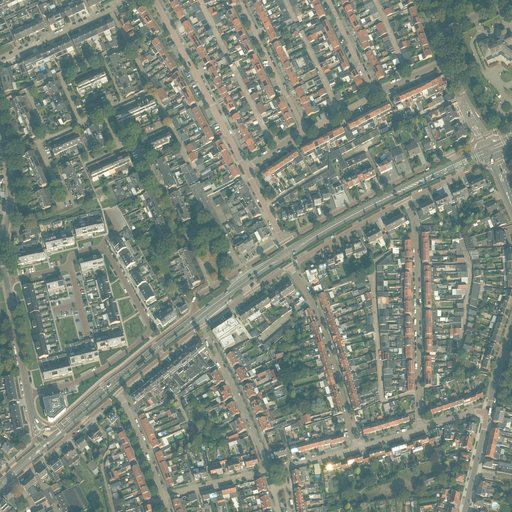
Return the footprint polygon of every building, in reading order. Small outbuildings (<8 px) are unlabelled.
[(2,0),(7,9),(7,10),(9,9),(7,6),(11,4),(9,0),(2,0)] [(404,2),(401,3),(404,10),(407,8),(407,7),(413,4),(410,0),(406,0),(404,1),(404,2)] [(176,2),(171,5),(174,10),(179,7),(176,2)] [(264,6),(262,2),(253,6),(256,11),(265,7),(265,8),(268,7),(267,5),(264,6)] [(373,2),(367,5),(364,6),(367,11),(369,11),(375,8),(373,2)] [(81,3),(75,5),(78,13),(84,10),(81,3)] [(346,7),(347,8),(344,10),(347,15),(352,12),(356,10),(353,3),(350,4),(346,7)] [(202,11),(197,4),(191,7),(195,15),(202,11)] [(75,5),(69,8),(73,16),(78,13),(75,5)] [(138,5),(134,8),(137,12),(139,15),(137,16),(137,18),(138,19),(140,17),(146,13),(143,8),(141,9),(138,5)] [(179,7),(174,10),(174,11),(175,12),(176,14),(176,15),(182,12),(185,11),(183,7),(182,6),(179,7)] [(65,7),(63,8),(62,8),(63,11),(67,18),(73,16),(69,8),(66,9),(65,7)] [(265,7),(256,11),(258,16),(267,12),(265,8),(265,7)] [(311,9),(308,11),(310,13),(312,12),(314,16),(317,15),(322,12),(320,7),(314,9),(312,11),(311,9)] [(389,9),(384,12),(383,12),(386,17),(395,13),(392,7),(389,9)] [(377,13),(375,8),(369,11),(371,16),(377,13)] [(67,18),(63,11),(58,13),(61,21),(67,18)] [(230,19),(236,16),(233,11),(227,13),(226,12),(222,14),(223,16),(224,16),(227,20),(230,19)] [(182,12),(176,15),(179,20),(181,19),(183,18),(185,21),(189,19),(187,16),(185,17),(182,12)] [(202,12),(192,17),(193,20),(196,18),(199,23),(200,23),(206,20),(202,12)] [(269,16),(267,12),(258,16),(261,22),(270,17),(270,18),(273,17),(272,15),(269,16)] [(322,12),(317,15),(314,16),(313,17),(314,19),(317,18),(318,20),(325,17),(322,12)] [(352,12),(347,15),(349,20),(358,16),(358,17),(361,16),(360,14),(357,15),(356,15),(355,16),(353,12),(352,12)] [(61,21),(58,13),(52,16),(56,24),(61,21)] [(146,13),(140,17),(144,22),(149,18),(146,13)] [(377,13),(371,16),(369,17),(371,22),(377,19),(380,18),(377,13)] [(283,17),(284,19),(277,23),(278,25),(279,24),(279,25),(291,20),(291,19),(289,14),(283,17)] [(416,14),(410,16),(407,17),(409,21),(409,23),(418,19),(416,14)] [(56,24),(52,16),(46,18),(50,26),(56,24)] [(217,16),(212,18),(214,23),(215,26),(220,23),(219,20),(217,16)] [(230,19),(231,21),(228,23),(228,25),(229,24),(229,25),(232,24),(238,21),(236,16),(230,19)] [(358,16),(349,20),(350,22),(349,22),(349,23),(350,25),(351,25),(360,21),(358,17),(358,16)] [(270,17),(261,22),(263,27),(272,22),(270,18),(270,17)] [(149,18),(144,22),(141,23),(144,27),(145,28),(147,26),(152,23),(149,18)] [(360,21),(351,25),(352,27),(352,28),(352,30),(353,30),(354,30),(363,26),(363,27),(366,26),(365,24),(366,23),(364,19),(360,21)] [(409,21),(406,22),(407,25),(410,24),(411,28),(414,27),(420,25),(418,19),(409,23),(409,21)] [(115,28),(112,20),(106,23),(109,30),(115,28)] [(119,22),(123,29),(129,25),(127,22),(124,24),(122,20),(119,22)] [(279,24),(278,25),(276,25),(278,27),(280,26),(281,28),(292,23),(291,20),(279,25),(279,24)] [(33,22),(33,21),(28,24),(29,26),(33,34),(39,31),(35,24),(34,21),(33,22)] [(41,21),(35,24),(39,31),(44,29),(41,21)] [(232,24),(229,25),(230,27),(231,26),(232,30),(235,29),(241,26),(238,21),(232,24)] [(272,22),(263,27),(266,32),(272,29),(275,27),(275,29),(278,27),(276,25),(274,26),(272,22)] [(327,22),(323,24),(319,26),(321,30),(321,31),(330,27),(327,22)] [(106,23),(100,26),(103,33),(109,30),(106,23)] [(142,29),(143,31),(145,30),(147,33),(150,31),(156,27),(152,23),(147,26),(145,28),(144,27),(142,29)] [(185,31),(191,28),(188,23),(182,26),(185,31)] [(380,25),(376,27),(378,31),(385,28),(382,23),(380,25)] [(129,25),(123,29),(126,34),(132,30),(129,25)] [(414,27),(411,28),(413,33),(413,34),(416,33),(416,32),(422,30),(420,25),(414,27)] [(33,34),(29,26),(24,29),(27,37),(33,34)] [(100,26),(95,28),(98,36),(103,33),(100,26)] [(191,28),(185,31),(188,36),(196,31),(197,32),(199,31),(198,29),(196,30),(194,26),(191,28)] [(363,26),(354,30),(356,36),(362,33),(365,31),(363,27),(363,26)] [(396,27),(391,29),(394,34),(397,33),(400,32),(402,31),(401,30),(400,26),(399,26),(396,27)] [(150,31),(147,33),(147,34),(149,37),(152,36),(153,37),(159,32),(156,27),(150,31)] [(321,30),(318,31),(319,34),(321,33),(323,37),(332,32),(330,27),(321,31),(321,30)] [(98,36),(95,28),(89,31),(92,38),(98,36)] [(387,34),(385,28),(378,31),(380,37),(387,34)] [(27,37),(24,29),(18,31),(22,39),(27,37)] [(22,39),(18,31),(12,34),(16,42),(22,39)] [(89,31),(83,34),(86,41),(92,38),(89,31)] [(199,36),(197,32),(196,31),(188,36),(191,41),(196,38),(199,36)] [(362,33),(356,36),(359,41),(365,38),(367,37),(368,36),(365,31),(362,33)] [(488,41),(479,45),(484,58),(485,58),(487,62),(492,60),(490,56),(501,51),(505,54),(503,58),(510,63),(511,60),(511,48),(508,46),(511,43),(511,36),(511,35),(508,36),(505,34),(505,32),(503,31),(500,31),(497,31),(496,39),(489,42),(488,41)] [(237,34),(234,35),(235,37),(237,41),(240,40),(246,37),(243,32),(237,34)] [(278,32),(274,34),(268,37),(271,42),(277,39),(280,37),(278,32)] [(332,32),(323,37),(325,41),(325,40),(326,42),(335,38),(332,32)] [(83,34),(77,36),(80,44),(86,41),(83,34)] [(383,43),(389,40),(390,40),(387,34),(381,37),(383,43)] [(312,36),(312,35),(307,38),(309,44),(315,41),(312,36)] [(80,44),(77,36),(71,39),(74,46),(77,45),(79,48),(82,47),(81,46),(80,44)] [(201,40),(199,36),(196,38),(191,41),(193,46),(199,43),(202,41),(202,42),(205,41),(204,39),(201,40)] [(418,38),(415,39),(416,43),(417,44),(426,41),(425,39),(426,38),(425,36),(424,36),(418,38)] [(246,37),(240,40),(237,41),(239,45),(240,46),(248,42),(246,37)] [(365,38),(359,41),(360,43),(359,43),(359,44),(360,46),(361,46),(367,43),(370,42),(368,38),(367,37),(365,38)] [(335,38),(326,42),(327,43),(328,47),(337,43),(335,38)] [(66,50),(72,47),(69,40),(63,43),(66,50)] [(150,41),(154,46),(150,48),(152,51),(160,45),(157,40),(154,42),(153,40),(150,41)] [(199,43),(193,46),(196,51),(202,48),(207,45),(205,41),(202,42),(202,41),(199,43)] [(279,43),(273,46),(275,51),(281,48),(284,47),(285,47),(283,43),(282,41),(279,43)] [(370,42),(367,43),(361,46),(364,51),(373,47),(371,41),(370,42)] [(387,51),(393,48),(389,41),(384,44),(387,51)] [(416,43),(414,44),(415,46),(417,45),(418,50),(422,49),(428,46),(426,41),(417,44),(416,43)] [(240,46),(239,45),(237,46),(238,48),(240,47),(242,51),(251,47),(248,42),(240,46)] [(63,43),(57,46),(62,56),(68,53),(66,50),(63,43)] [(339,48),(337,43),(328,47),(330,51),(331,52),(334,51),(339,48)] [(164,49),(160,45),(152,51),(155,55),(158,53),(164,49)] [(57,46),(51,48),(55,55),(56,59),(62,56),(57,46)] [(251,47),(242,51),(244,56),(253,52),(251,47)] [(51,48),(46,51),(49,58),(55,55),(51,48)] [(202,48),(196,51),(199,56),(205,53),(202,48)] [(284,53),(281,48),(275,51),(278,56),(284,53)] [(142,52),(142,51),(140,49),(135,52),(139,60),(142,58),(143,57),(141,54),(142,52)] [(164,49),(158,53),(160,55),(157,57),(159,60),(161,58),(167,54),(164,49)] [(49,58),(46,51),(40,54),(43,61),(49,58)] [(207,51),(205,53),(199,56),(202,61),(208,58),(206,55),(209,54),(208,52),(207,51)] [(374,57),(371,52),(365,55),(368,60),(374,57)] [(423,54),(424,54),(421,55),(423,60),(432,57),(430,52),(423,54)] [(286,59),(284,53),(278,56),(280,62),(286,59)] [(336,56),(334,57),(335,60),(336,62),(338,61),(344,58),(342,53),(336,56)] [(43,61),(40,54),(34,56),(37,63),(43,61)] [(159,60),(158,60),(160,64),(161,63),(162,64),(170,59),(167,54),(161,58),(159,60)] [(111,64),(120,60),(117,55),(109,58),(111,62),(110,62),(111,64)] [(34,56),(28,59),(32,66),(31,66),(33,69),(35,68),(33,65),(37,63),(34,56)] [(143,57),(142,58),(139,60),(141,64),(148,60),(145,56),(143,57)] [(208,64),(209,67),(216,64),(217,63),(215,60),(214,60),(212,59),(211,56),(208,58),(202,61),(205,66),(208,64)] [(252,64),(257,61),(255,56),(249,59),(252,64)] [(374,57),(368,60),(370,65),(376,63),(376,62),(379,61),(380,62),(382,61),(381,58),(378,60),(376,56),(374,57)] [(229,67),(233,65),(229,57),(225,59),(229,67)] [(244,58),(239,60),(234,63),(235,65),(236,66),(245,61),(247,60),(246,57),(244,58)] [(28,59),(22,62),(27,72),(28,72),(29,71),(33,69),(33,70),(31,66),(32,66),(28,59)] [(78,59),(73,61),(72,62),(71,61),(70,62),(72,67),(80,64),(78,59)] [(161,63),(159,65),(160,67),(163,65),(165,69),(168,67),(173,64),(170,59),(162,64),(161,63)] [(120,60),(111,64),(112,67),(113,66),(114,69),(122,66),(120,60)] [(252,64),(253,67),(250,68),(251,70),(251,69),(251,70),(254,69),(260,66),(257,61),(252,64)] [(376,63),(370,65),(373,71),(379,68),(379,67),(381,66),(380,62),(379,61),(376,62),(376,63)] [(291,62),(289,64),(283,67),(285,72),(294,67),(292,63),(292,64),(291,62)] [(208,72),(210,77),(216,74),(219,72),(220,71),(217,66),(218,65),(217,63),(216,64),(209,67),(211,70),(208,72)] [(347,63),(341,66),(339,67),(343,76),(348,73),(349,73),(347,70),(349,69),(347,63)] [(168,67),(170,70),(168,71),(169,73),(167,74),(168,76),(170,76),(171,75),(169,73),(176,69),(173,64),(168,67)] [(122,66),(114,69),(116,73),(115,73),(116,75),(124,71),(123,68),(125,67),(124,65),(122,66)] [(260,66),(254,69),(257,74),(262,71),(260,66)] [(383,70),(381,66),(379,67),(379,68),(373,71),(375,76),(384,72),(385,73),(387,72),(386,69),(383,70)] [(296,71),(294,67),(285,72),(288,77),(294,74),(296,73),(296,71)] [(0,73),(1,79),(11,77),(10,74),(8,75),(7,70),(0,71),(0,73)] [(106,79),(103,71),(97,74),(101,81),(106,79)] [(124,71),(116,75),(117,78),(118,77),(119,80),(127,77),(124,71)] [(262,71),(257,74),(254,76),(256,80),(257,81),(259,80),(259,79),(265,77),(262,71)] [(216,74),(210,77),(213,82),(219,79),(221,77),(221,76),(219,72),(216,74)] [(343,76),(341,77),(342,80),(348,77),(350,81),(353,80),(359,77),(356,72),(350,75),(351,75),(350,76),(348,73),(343,76)] [(387,77),(385,73),(384,72),(375,76),(378,81),(387,77)] [(170,76),(168,76),(166,78),(167,80),(169,79),(172,83),(173,83),(182,78),(179,73),(174,76),(173,74),(171,75),(170,76)] [(294,74),(288,77),(290,82),(296,79),(299,77),(297,74),(296,73),(294,74)] [(42,74),(36,76),(39,82),(43,81),(45,80),(42,74)] [(92,76),(95,84),(96,86),(102,84),(101,81),(97,74),(92,76)] [(12,76),(11,77),(1,79),(3,86),(12,84),(14,83),(12,76)] [(92,76),(86,78),(90,86),(95,84),(92,76)] [(127,77),(119,80),(121,84),(120,84),(121,86),(129,82),(127,77)] [(159,83),(155,77),(150,81),(153,86),(159,83)] [(219,79),(213,82),(214,84),(213,85),(214,86),(215,87),(215,86),(216,87),(222,84),(221,84),(224,82),(222,78),(221,77),(219,79)] [(259,80),(257,81),(257,82),(259,86),(262,85),(267,82),(265,77),(259,79),(259,80)] [(361,82),(359,77),(353,80),(356,85),(361,82)] [(86,78),(81,81),(85,91),(91,89),(90,86),(86,78)] [(173,83),(175,86),(173,87),(174,89),(176,88),(179,86),(184,83),(182,78),(173,83)] [(437,86),(438,89),(440,88),(443,87),(444,88),(447,86),(444,80),(441,81),(440,78),(434,80),(437,86)] [(296,79),(290,82),(293,87),(299,84),(296,79)] [(434,80),(429,82),(432,89),(433,91),(435,95),(438,93),(438,92),(437,90),(438,89),(437,86),(434,80)] [(81,81),(75,83),(77,88),(75,89),(77,92),(79,91),(80,94),(85,91),(81,81)] [(129,82),(121,86),(122,89),(123,88),(124,91),(132,88),(129,82)] [(159,82),(159,83),(153,86),(156,92),(162,88),(163,88),(159,82)] [(270,87),(267,82),(262,85),(259,86),(261,90),(262,91),(264,90),(270,87)] [(352,85),(350,87),(351,89),(352,89),(354,93),(357,91),(364,88),(361,82),(356,85),(353,87),(352,85)] [(433,91),(432,89),(429,82),(424,85),(428,94),(429,97),(435,95),(433,91)] [(56,89),(54,83),(43,88),(46,93),(48,92),(56,89)] [(179,86),(176,88),(179,93),(181,92),(181,91),(187,88),(184,83),(179,86)] [(12,84),(3,86),(4,93),(14,91),(12,84)] [(224,89),(227,87),(226,86),(225,84),(223,86),(222,84),(216,87),(218,92),(224,89)] [(300,88),(295,91),(297,96),(303,93),(307,91),(305,87),(304,85),(300,87),(300,88)] [(428,94),(424,85),(419,87),(423,96),(428,94)] [(228,89),(227,89),(227,87),(224,89),(218,92),(221,97),(227,94),(229,93),(228,90),(228,89)] [(270,87),(264,90),(266,93),(263,94),(264,96),(272,92),(270,87)] [(423,96),(419,87),(413,89),(417,98),(419,98),(423,96)] [(134,93),(132,88),(124,91),(125,95),(126,97),(134,93)] [(159,97),(165,94),(162,88),(156,92),(159,97)] [(181,92),(179,93),(181,97),(181,98),(184,97),(184,96),(190,93),(187,88),(181,91),(181,92)] [(59,94),(56,89),(48,92),(51,98),(59,94)] [(320,98),(327,94),(325,89),(317,93),(320,98)] [(413,89),(408,92),(411,98),(414,97),(415,99),(416,99),(417,98),(413,89)] [(272,92),(264,96),(267,103),(272,100),(272,99),(275,97),(272,92)] [(185,99),(183,100),(184,103),(187,102),(192,99),(190,93),(184,96),(184,97),(185,99)] [(257,93),(251,96),(253,101),(259,99),(257,93)] [(59,94),(51,98),(49,99),(51,104),(53,103),(61,100),(59,94)] [(165,94),(159,97),(161,102),(168,99),(165,94)] [(227,94),(221,97),(224,102),(230,99),(229,99),(227,94)] [(392,103),(395,109),(396,112),(398,111),(397,107),(399,106),(401,106),(402,106),(400,102),(398,96),(396,97),(395,96),(393,97),(392,98),(393,99),(392,99),(394,102),(392,103)] [(306,99),(300,101),(302,107),(312,102),(314,101),(312,97),(311,97),(309,98),(308,97),(306,98),(306,99)] [(21,98),(13,101),(11,102),(13,108),(24,103),(21,98)] [(230,99),(224,102),(226,107),(235,103),(233,99),(232,98),(229,99),(230,99)] [(153,99),(147,101),(150,109),(151,109),(152,112),(157,110),(153,99)] [(168,99),(161,102),(164,107),(171,104),(168,99)] [(182,104),(184,107),(185,109),(178,112),(180,115),(180,114),(189,110),(192,108),(191,106),(195,104),(192,99),(187,102),(184,103),(182,104)] [(274,109),(275,108),(284,104),(281,99),(276,102),(275,100),(271,102),(274,109)] [(64,105),(61,100),(53,103),(56,109),(64,105)] [(324,102),(322,103),(325,109),(332,105),(329,100),(324,102)] [(147,101),(141,104),(145,111),(150,109),(147,101)] [(312,102),(302,107),(305,112),(314,107),(312,102)] [(26,109),(24,103),(13,108),(16,113),(26,109)] [(235,103),(226,107),(229,112),(232,111),(233,113),(237,111),(236,109),(235,109),(234,107),(236,105),(235,103)] [(388,103),(383,106),(387,114),(391,112),(394,118),(397,116),(395,112),(393,110),(392,111),(388,103)] [(145,111),(141,104),(136,106),(141,117),(141,118),(146,115),(145,112),(145,111)] [(286,109),(284,104),(275,108),(277,113),(278,114),(281,112),(286,109)] [(66,111),(64,105),(56,109),(58,114),(66,111)] [(141,117),(136,106),(131,108),(135,119),(141,117)] [(262,106),(257,109),(261,116),(266,113),(262,106)] [(383,106),(378,109),(382,117),(381,118),(382,120),(384,119),(383,116),(387,114),(383,106)] [(316,110),(314,107),(305,112),(307,117),(319,111),(318,109),(316,110)] [(447,117),(455,113),(453,107),(445,111),(443,108),(438,110),(440,115),(446,113),(447,117)] [(135,119),(131,108),(125,111),(129,119),(130,122),(135,119)] [(194,117),(200,114),(198,108),(192,111),(194,117)] [(26,109),(16,113),(18,119),(28,114),(26,109)] [(289,114),(286,109),(281,112),(283,117),(289,114)] [(382,117),(378,109),(373,111),(376,117),(377,120),(381,118),(382,117)] [(69,116),(66,111),(58,114),(61,120),(69,116)] [(129,119),(125,111),(119,113),(123,121),(129,119)] [(237,115),(232,118),(235,123),(240,120),(243,118),(240,111),(236,113),(237,115)] [(376,117),(373,111),(367,114),(370,120),(376,117)] [(119,113),(114,116),(117,124),(123,121),(119,113)] [(455,113),(447,117),(449,120),(443,123),(446,128),(451,125),(450,123),(458,119),(455,113)] [(31,120),(28,114),(21,118),(23,123),(31,120)] [(200,114),(194,117),(195,117),(192,118),(194,122),(195,123),(203,119),(200,114)] [(289,114),(283,117),(279,119),(281,123),(282,122),(283,124),(291,120),(289,114)] [(370,120),(367,114),(362,117),(367,125),(371,123),(372,122),(370,120)] [(69,116),(61,120),(58,121),(60,126),(71,122),(69,116)] [(175,117),(170,120),(172,123),(174,126),(174,127),(178,125),(179,125),(175,117)] [(362,117),(357,119),(362,128),(361,128),(362,131),(364,129),(363,127),(367,125),(362,117)] [(195,123),(194,122),(192,123),(193,125),(195,124),(197,128),(206,124),(203,119),(195,123)] [(357,119),(352,122),(355,128),(358,126),(359,129),(361,128),(362,128),(357,119)] [(33,125),(31,120),(23,123),(26,129),(33,125)] [(240,120),(235,123),(237,128),(243,125),(240,120)] [(291,120),(283,124),(284,125),(283,126),(284,128),(283,129),(284,131),(289,128),(288,128),(294,125),(291,120)] [(357,131),(355,128),(352,122),(347,125),(350,131),(347,132),(352,141),(355,140),(351,133),(357,131)] [(197,128),(199,132),(200,133),(208,129),(206,124),(197,128)] [(243,125),(237,128),(240,133),(249,129),(247,125),(246,124),(243,125)] [(33,125),(26,129),(28,134),(36,131),(33,125)] [(91,134),(100,131),(99,128),(98,129),(97,125),(89,129),(91,134)] [(451,125),(446,128),(444,129),(446,134),(453,131),(455,134),(463,131),(461,125),(453,128),(451,125)] [(421,141),(425,151),(433,148),(430,142),(433,141),(429,131),(427,127),(424,129),(428,138),(421,141)] [(352,141),(347,132),(344,134),(341,128),(336,130),(341,139),(345,137),(348,143),(352,141)] [(200,133),(199,132),(197,133),(198,136),(200,134),(202,138),(211,134),(208,129),(200,133)] [(249,129),(240,133),(243,138),(251,134),(251,133),(249,129)] [(341,139),(336,130),(331,133),(336,142),(335,142),(336,145),(338,143),(337,141),(341,139)] [(38,136),(36,131),(28,134),(30,140),(38,136)] [(100,131),(91,134),(94,140),(102,136),(100,133),(101,133),(100,131)] [(463,131),(455,134),(457,138),(451,140),(452,143),(458,141),(466,137),(463,131)] [(169,133),(164,136),(167,144),(173,141),(169,133)] [(326,136),(329,142),(331,144),(335,142),(336,142),(331,133),(326,136)] [(182,143),(183,142),(189,139),(186,134),(179,137),(182,143)] [(211,134),(202,138),(201,139),(204,144),(200,146),(201,148),(212,142),(211,142),(211,141),(214,139),(211,134)] [(251,134),(243,138),(245,143),(251,140),(254,139),(252,135),(251,134)] [(78,136),(72,138),(76,146),(81,144),(78,136)] [(102,136),(94,140),(96,146),(105,142),(104,139),(103,140),(102,136)] [(167,144),(164,136),(158,138),(162,146),(167,144)] [(326,136),(321,138),(324,144),(329,142),(326,136)] [(72,138),(67,141),(70,149),(72,151),(73,154),(75,153),(74,151),(77,150),(76,146),(72,138)] [(153,141),(156,148),(157,151),(163,148),(162,146),(158,138),(153,141)] [(321,138),(316,141),(319,147),(321,150),(324,148),(326,147),(325,147),(324,144),(321,138)] [(183,142),(185,148),(191,144),(189,139),(183,142)] [(254,139),(251,140),(245,143),(248,149),(257,144),(256,143),(254,139)] [(70,149),(67,141),(61,143),(65,151),(66,154),(72,151),(70,149)] [(156,148),(153,141),(147,143),(151,151),(156,148)] [(215,151),(224,146),(221,141),(215,144),(214,142),(203,148),(204,151),(213,146),(215,151)] [(319,147),(316,141),(314,142),(313,142),(311,143),(311,144),(315,152),(314,153),(315,155),(318,154),(319,156),(323,154),(321,150),(319,147)] [(105,142),(96,146),(99,151),(107,148),(105,144),(106,144),(105,142)] [(412,146),(406,148),(410,158),(420,154),(415,142),(411,144),(412,146)] [(61,143),(56,146),(59,154),(65,151),(61,143)] [(195,151),(191,144),(185,148),(189,154),(195,151)] [(257,144),(248,149),(251,154),(259,149),(257,145),(257,144)] [(311,144),(306,146),(310,155),(313,153),(314,153),(315,152),(311,144)] [(59,154),(56,146),(50,148),(54,156),(59,154)] [(224,146),(215,151),(210,153),(214,160),(216,158),(215,156),(217,155),(218,156),(220,155),(226,151),(224,146)] [(306,146),(300,149),(302,152),(300,153),(302,157),(304,156),(304,155),(306,154),(308,156),(310,155),(306,146)] [(391,153),(389,154),(389,155),(390,157),(392,156),(393,160),(394,159),(396,164),(405,160),(400,149),(392,153),(391,153)] [(329,155),(329,166),(329,169),(329,171),(330,176),(331,176),(336,174),(332,166),(332,161),(337,158),(341,156),(341,155),(338,150),(329,155)] [(229,156),(226,151),(220,155),(223,160),(229,156)] [(295,151),(290,155),(293,160),(297,165),(303,161),(297,151),(295,152),(295,151)] [(27,161),(35,157),(33,152),(27,154),(27,152),(20,154),(21,157),(22,156),(23,157),(25,156),(27,161)] [(192,163),(194,162),(197,160),(194,153),(188,156),(192,163)] [(131,163),(127,155),(122,158),(125,165),(131,163)] [(293,160),(290,155),(285,158),(289,163),(293,160)] [(222,165),(220,166),(223,165),(223,166),(226,165),(232,162),(229,156),(223,160),(220,161),(222,165)] [(38,163),(35,157),(27,161),(30,166),(38,163)] [(122,158),(116,160),(120,168),(121,171),(122,172),(127,170),(125,165),(122,158)] [(284,166),(286,169),(290,166),(289,166),(291,165),(289,163),(285,158),(280,161),(284,166)] [(159,168),(167,164),(164,159),(155,163),(156,165),(157,165),(159,168)] [(199,159),(197,160),(194,162),(197,167),(202,164),(199,159)] [(120,168),(116,160),(111,162),(114,170),(120,168)] [(280,161),(276,164),(279,170),(281,172),(282,171),(286,169),(284,166),(280,161)] [(377,166),(381,174),(386,172),(383,164),(381,161),(376,163),(377,166)] [(388,161),(383,164),(386,172),(392,169),(388,161)] [(114,170),(111,162),(105,165),(109,173),(114,170)] [(234,167),(232,162),(226,165),(223,166),(223,165),(220,166),(221,168),(224,167),(226,171),(234,167)] [(38,163),(30,166),(32,172),(40,168),(38,163)] [(64,173),(73,169),(70,164),(62,167),(64,170),(63,171),(64,173)] [(169,170),(167,164),(159,168),(160,171),(159,171),(160,174),(169,170)] [(202,164),(197,167),(199,172),(205,170),(202,164)] [(279,170),(276,164),(271,167),(275,173),(276,175),(280,173),(281,172),(279,170)] [(109,173),(105,165),(100,167),(103,175),(109,173)] [(187,167),(181,170),(212,229),(218,241),(227,236),(220,221),(207,197),(204,193),(203,189),(200,185),(190,165),(187,167)] [(370,165),(365,167),(365,169),(367,171),(370,179),(376,177),(372,169),(370,165)] [(318,171),(317,168),(316,166),(310,169),(313,174),(318,171)] [(100,167),(94,170),(98,178),(103,175),(100,167)] [(234,167),(226,171),(228,175),(229,176),(231,175),(237,172),(234,167)] [(272,178),(271,179),(272,181),(274,180),(273,178),(275,177),(276,179),(278,178),(276,175),(275,173),(271,167),(266,171),(270,176),(272,178)] [(42,174),(40,168),(32,172),(35,177),(42,174)] [(73,169),(64,173),(65,175),(66,175),(67,178),(75,175),(73,169)] [(365,169),(360,172),(357,173),(361,181),(363,179),(365,182),(370,179),(367,171),(365,169)] [(98,178),(94,170),(89,172),(92,180),(98,178)] [(169,170),(160,174),(161,176),(162,176),(164,179),(171,175),(169,170)] [(270,176),(266,171),(261,174),(267,182),(271,179),(272,178),(270,176)] [(330,176),(329,171),(321,176),(322,178),(324,185),(328,184),(327,178),(330,176)] [(240,177),(237,172),(231,175),(234,180),(240,177)] [(357,173),(355,174),(349,177),(350,179),(354,187),(357,185),(358,187),(360,186),(358,182),(361,181),(357,173)] [(42,174),(35,177),(37,183),(45,179),(42,174)] [(132,183),(139,180),(138,177),(139,176),(138,174),(129,178),(132,183)] [(171,175),(164,179),(165,182),(164,182),(165,185),(177,179),(174,174),(171,175)] [(208,174),(202,177),(201,178),(203,183),(210,179),(208,174)] [(77,180),(75,175),(67,178),(69,181),(68,182),(69,184),(77,180)] [(330,177),(327,178),(329,184),(330,190),(332,195),(332,196),(335,195),(336,196),(336,195),(336,196),(340,194),(340,193),(342,192),(343,192),(338,182),(333,185),(331,180),(331,179),(331,180),(330,177)] [(354,187),(350,179),(347,181),(346,178),(342,180),(346,187),(347,187),(348,189),(354,187)] [(47,185),(45,179),(37,183),(40,188),(47,185)] [(177,180),(177,179),(165,185),(166,187),(167,187),(169,190),(171,189),(172,191),(180,187),(179,184),(178,184),(176,180),(177,180)] [(306,185),(307,189),(308,189),(308,190),(310,188),(312,188),(313,187),(314,187),(314,186),(316,185),(315,179),(306,185)] [(476,182),(479,189),(483,188),(484,190),(489,187),(487,182),(484,183),(482,179),(476,182)] [(80,186),(77,180),(69,184),(70,186),(71,186),(72,189),(80,186)] [(139,180),(132,183),(134,189),(143,185),(142,183),(141,183),(139,180)] [(208,181),(200,185),(203,189),(209,186),(211,185),(208,181)] [(245,188),(242,182),(232,187),(233,190),(237,188),(239,191),(245,188)] [(479,189),(476,182),(469,185),(471,189),(468,190),(471,196),(476,193),(475,191),(479,189)] [(80,186),(72,189),(74,192),(73,193),(74,195),(82,191),(85,190),(82,185),(80,186)] [(134,189),(131,190),(134,197),(137,195),(137,194),(144,191),(143,188),(144,187),(143,185),(134,189)] [(457,190),(461,197),(464,196),(465,198),(468,197),(464,187),(457,190)] [(245,188),(239,191),(240,194),(237,196),(239,198),(240,198),(248,193),(245,188)] [(318,190),(318,191),(319,193),(321,193),(322,198),(323,201),(330,199),(326,188),(322,190),(322,189),(318,190)] [(461,197),(457,190),(451,193),(455,203),(458,201),(457,199),(461,197)] [(38,200),(45,196),(43,191),(35,194),(38,200)] [(82,191),(74,195),(75,197),(76,197),(77,200),(85,197),(82,191)] [(150,192),(143,196),(140,197),(142,202),(154,197),(153,195),(152,195),(150,192)] [(173,201),(180,198),(178,192),(169,196),(170,199),(171,198),(173,201)] [(251,199),(248,193),(240,198),(241,200),(243,199),(244,202),(251,199)] [(314,193),(309,195),(310,198),(312,198),(313,203),(314,206),(321,204),(319,199),(322,198),(321,193),(319,193),(315,195),(314,193)] [(446,195),(440,198),(444,206),(445,209),(451,207),(450,203),(446,195)] [(45,196),(38,200),(40,205),(48,202),(45,196)] [(155,200),(154,197),(142,202),(145,208),(155,203),(154,200),(155,200)] [(183,203),(180,198),(173,201),(174,205),(173,205),(174,207),(183,203)] [(307,202),(303,203),(305,208),(306,212),(312,210),(311,204),(313,203),(312,198),(310,198),(306,200),(307,202)] [(440,198),(434,201),(438,209),(444,206),(440,198)] [(483,203),(481,198),(474,202),(477,208),(481,206),(480,204),(483,203)] [(244,202),(241,204),(244,209),(254,204),(251,199),(244,202)] [(48,202),(40,205),(37,207),(40,212),(50,208),(48,202)] [(431,202),(425,205),(429,213),(435,210),(431,202)] [(499,208),(496,202),(485,207),(488,213),(499,208)] [(155,203),(145,208),(147,213),(150,212),(159,208),(158,206),(157,206),(155,203)] [(185,209),(183,203),(174,207),(175,210),(176,209),(177,212),(185,209)] [(305,208),(303,203),(297,205),(298,208),(295,209),(296,213),(297,217),(304,215),(302,209),(305,208)] [(257,210),(254,204),(244,209),(246,212),(249,210),(250,213),(257,210)] [(421,211),(418,213),(420,218),(423,217),(424,219),(431,217),(430,215),(429,213),(425,205),(419,207),(421,211)] [(234,208),(233,208),(230,210),(232,215),(238,213),(235,207),(234,208)] [(159,208),(150,212),(152,218),(160,214),(159,211),(160,211),(159,208)] [(188,214),(185,209),(177,212),(179,216),(178,216),(179,218),(188,214)] [(289,210),(289,213),(285,214),(285,212),(280,213),(282,220),(287,219),(288,222),(295,220),(293,214),(296,213),(295,209),(289,210)] [(250,213),(252,216),(249,218),(250,221),(260,215),(257,210),(250,213)] [(162,217),(160,214),(152,218),(155,223),(164,219),(163,217),(162,217)] [(188,214),(179,218),(180,220),(181,220),(182,223),(190,220),(188,214)] [(492,218),(489,219),(493,228),(496,226),(496,228),(506,224),(503,219),(502,220),(500,214),(492,218)] [(128,227),(132,226),(128,215),(124,217),(128,227)] [(401,216),(395,219),(400,227),(401,229),(404,228),(402,225),(405,224),(406,225),(409,224),(406,218),(403,220),(401,216)] [(237,227),(233,218),(228,221),(229,224),(230,224),(234,228),(237,227)] [(102,219),(95,221),(98,232),(98,233),(104,231),(103,226),(104,226),(102,219)] [(164,219),(155,223),(157,229),(165,225),(164,222),(165,222),(164,219)] [(400,227),(395,219),(389,222),(394,230),(400,227)] [(95,221),(90,222),(90,224),(93,233),(98,232),(95,221)] [(255,234),(266,228),(263,222),(248,230),(251,236),(255,234)] [(394,230),(389,222),(384,225),(388,233),(394,230)] [(85,223),(79,224),(79,226),(80,226),(82,236),(84,236),(88,235),(85,225),(85,223)] [(167,228),(165,225),(157,229),(160,234),(168,230),(167,228)] [(231,230),(227,225),(223,227),(227,235),(234,232),(231,230)] [(79,226),(74,227),(76,237),(82,236),(80,226),(79,226)] [(245,231),(245,233),(247,232),(244,226),(238,229),(237,227),(234,228),(237,235),(245,231)] [(23,233),(24,236),(21,237),(23,243),(30,240),(30,237),(38,234),(37,228),(28,230),(29,231),(23,233)] [(266,228),(255,234),(251,236),(250,237),(255,245),(261,241),(262,242),(268,239),(267,237),(270,235),(266,228)] [(377,228),(371,232),(376,241),(382,237),(377,228)] [(127,233),(125,235),(129,240),(131,239),(134,238),(132,235),(128,229),(126,231),(127,233)] [(501,229),(492,231),(493,246),(505,245),(504,233),(501,233),(501,229)] [(168,230),(160,234),(161,238),(160,238),(160,243),(161,244),(166,242),(165,239),(170,236),(169,233),(169,232),(168,230)] [(72,232),(65,234),(68,246),(74,244),(73,240),(74,239),(72,232)] [(371,232),(365,235),(369,244),(372,243),(373,245),(377,243),(376,241),(371,232)] [(65,234),(60,235),(60,238),(61,238),(63,247),(68,246),(65,234)] [(55,236),(50,238),(52,249),(54,249),(54,250),(58,249),(55,239),(56,239),(55,236)] [(112,244),(111,244),(114,249),(123,244),(119,236),(113,239),(115,242),(112,244)] [(235,239),(237,244),(234,246),(240,255),(246,251),(240,242),(239,239),(237,237),(235,239)] [(50,238),(44,239),(47,251),(52,249),(50,238)] [(241,238),(239,239),(240,242),(246,251),(253,246),(248,238),(243,241),(241,238)] [(471,238),(464,240),(466,246),(473,244),(471,238)] [(359,244),(358,240),(355,241),(354,239),(351,240),(353,247),(350,248),(352,254),(352,255),(365,251),(361,243),(359,244)] [(389,241),(388,241),(389,249),(392,248),(396,248),(396,250),(398,250),(399,250),(399,247),(396,247),(393,247),(393,241),(389,241)] [(123,244),(114,249),(116,252),(117,254),(120,252),(122,255),(130,250),(125,242),(123,244)] [(373,253),(372,250),(368,244),(365,245),(371,254),(373,253)] [(352,254),(350,248),(349,245),(346,247),(345,245),(342,246),(344,252),(341,253),(343,259),(344,261),(347,260),(346,256),(352,254)] [(188,255),(185,249),(182,250),(180,246),(171,250),(173,250),(173,251),(173,250),(175,254),(177,253),(180,258),(188,255)] [(36,249),(31,251),(31,253),(34,262),(39,261),(37,252),(36,249)] [(37,252),(39,261),(45,260),(44,255),(45,255),(43,250),(37,252)] [(123,257),(120,259),(122,261),(121,261),(123,264),(132,259),(134,258),(130,250),(122,255),(123,257)] [(343,259),(341,253),(341,251),(337,252),(336,250),(333,251),(335,257),(333,258),(335,264),(334,264),(335,266),(338,264),(341,263),(340,260),(343,259)] [(471,260),(478,259),(478,251),(468,252),(471,260)] [(15,255),(13,256),(15,263),(17,263),(17,266),(23,265),(21,255),(21,253),(15,254),(15,255)] [(190,260),(188,255),(180,258),(182,264),(190,260)] [(327,262),(324,263),(326,271),(329,270),(328,266),(334,264),(335,264),(333,258),(332,256),(328,257),(328,255),(325,256),(327,262)] [(96,258),(95,258),(98,268),(105,266),(104,262),(103,262),(101,257),(96,258)] [(92,259),(90,260),(92,269),(93,271),(99,270),(98,268),(95,258),(96,258),(92,259)] [(132,259),(123,264),(125,267),(126,269),(129,267),(131,270),(137,267),(132,259)] [(190,260),(182,264),(180,265),(182,270),(193,266),(190,260)] [(318,268),(315,269),(317,275),(318,277),(327,274),(326,271),(324,263),(323,261),(320,262),(319,260),(316,261),(318,268)] [(83,261),(79,262),(80,265),(82,274),(88,272),(87,270),(85,261),(83,261)] [(182,270),(184,276),(185,276),(195,271),(193,266),(182,270)] [(317,275),(315,269),(314,266),(311,268),(310,266),(307,267),(309,273),(306,274),(309,282),(314,281),(314,279),(313,276),(317,275)] [(134,276),(131,278),(133,280),(132,280),(134,283),(143,278),(138,270),(133,273),(134,276)] [(195,271),(185,276),(187,281),(197,277),(195,271)] [(143,278),(134,283),(135,286),(136,286),(137,288),(140,286),(142,289),(148,285),(144,277),(143,278)] [(200,282),(197,277),(187,281),(191,289),(194,288),(192,286),(200,282)] [(58,279),(56,280),(59,290),(65,289),(62,278),(58,279)] [(107,279),(95,281),(96,287),(108,284),(107,280),(107,279)] [(322,279),(319,280),(323,291),(328,289),(322,279)] [(359,289),(367,286),(365,280),(357,283),(359,289)] [(51,281),(45,282),(48,294),(54,293),(54,291),(54,292),(51,281)] [(289,283),(284,287),(289,295),(296,290),(294,286),(292,288),(289,283)] [(108,284),(96,287),(98,292),(109,290),(109,289),(108,287),(108,284)] [(143,291),(140,293),(141,295),(143,298),(152,293),(154,292),(149,284),(148,285),(142,289),(143,291)] [(284,287),(279,291),(284,298),(289,295),(284,287)] [(361,288),(357,289),(359,295),(367,293),(365,287),(361,288)] [(109,290),(98,292),(99,298),(100,298),(100,297),(110,295),(111,295),(110,291),(109,290)] [(285,301),(284,298),(279,291),(273,295),(278,302),(280,305),(285,301)] [(152,293),(143,298),(144,301),(145,301),(146,303),(149,301),(150,304),(156,301),(152,293)] [(371,300),(369,293),(363,295),(366,302),(371,300)] [(320,303),(327,301),(324,294),(318,296),(320,303)] [(110,295),(100,297),(100,298),(101,303),(112,300),(111,297),(110,295)] [(278,302),(273,295),(268,299),(271,303),(270,303),(271,303),(273,306),(278,302)] [(511,301),(511,299),(502,296),(500,302),(503,303),(511,306),(511,301)] [(176,299),(177,300),(173,303),(176,309),(177,308),(181,314),(188,309),(179,297),(176,299)] [(270,304),(265,297),(259,300),(264,308),(270,304)] [(259,300),(254,304),(259,312),(261,314),(266,311),(264,308),(259,300)] [(371,300),(366,302),(356,306),(357,309),(365,306),(365,309),(372,307),(371,300)] [(115,301),(103,304),(104,310),(107,310),(107,309),(116,307),(116,305),(115,301)] [(327,302),(327,301),(320,303),(323,310),(329,307),(332,306),(330,301),(327,302)] [(434,302),(424,303),(424,308),(431,308),(431,311),(437,311),(437,308),(435,308),(435,304),(434,304),(434,302)] [(499,305),(498,308),(509,312),(511,306),(503,303),(502,306),(499,305)] [(259,312),(254,304),(248,308),(254,316),(259,312)] [(329,307),(323,310),(325,316),(332,314),(337,312),(340,311),(342,310),(341,308),(331,312),(329,307)] [(169,308),(164,311),(172,321),(175,319),(176,317),(169,308)] [(248,308),(243,312),(248,319),(254,316),(248,308)] [(477,310),(470,308),(468,314),(470,315),(475,316),(477,310)] [(498,308),(497,312),(496,311),(495,315),(497,315),(498,315),(499,315),(503,316),(503,317),(504,317),(508,318),(508,315),(508,314),(509,312),(498,308)] [(286,314),(284,310),(283,309),(280,311),(277,312),(281,317),(286,314)] [(313,317),(310,310),(307,311),(307,309),(302,311),(303,313),(304,314),(305,313),(305,315),(304,315),(304,317),(304,318),(306,319),(307,318),(307,319),(313,317)] [(164,311),(160,315),(161,316),(167,324),(168,323),(169,323),(172,321),(164,311)] [(108,314),(106,315),(107,320),(119,318),(118,314),(117,312),(108,315),(108,314)] [(243,312),(238,315),(243,323),(248,319),(243,312)] [(332,314),(325,316),(328,323),(337,320),(336,317),(333,318),(332,314)] [(161,316),(155,321),(157,325),(159,324),(162,328),(167,324),(161,316)] [(315,323),(313,317),(307,319),(309,326),(315,323)] [(502,319),(498,318),(495,317),(493,323),(496,324),(504,327),(506,320),(503,319),(502,319)] [(119,318),(107,320),(108,326),(120,323),(119,320),(119,318)] [(237,318),(234,320),(239,328),(240,327),(244,332),(249,340),(250,340),(252,339),(251,338),(249,335),(237,318)] [(234,320),(233,319),(212,333),(218,342),(239,328),(234,320)] [(340,326),(337,320),(328,323),(330,330),(340,326)] [(265,331),(270,327),(267,323),(261,326),(265,331)] [(318,330),(315,323),(309,326),(312,332),(318,330)] [(496,324),(494,330),(502,332),(504,327),(496,324)] [(341,329),(340,326),(330,330),(332,336),(333,336),(339,334),(338,331),(341,329)] [(472,329),(467,327),(465,335),(471,337),(471,336),(479,339),(480,338),(476,337),(476,336),(471,334),(473,330),(472,330),(473,329),(472,329)] [(494,330),(492,329),(490,333),(493,334),(492,336),(500,338),(501,336),(502,335),(502,333),(502,332),(494,330)] [(255,330),(249,335),(251,338),(252,339),(254,338),(255,337),(256,338),(259,336),(255,330)] [(320,337),(318,330),(312,332),(314,339),(320,337)] [(122,332),(116,333),(116,334),(119,345),(122,345),(125,344),(125,341),(124,341),(123,339),(122,332)] [(116,334),(111,335),(111,336),(114,347),(117,346),(119,345),(116,334)] [(333,336),(332,336),(332,337),(333,341),(334,341),(334,343),(341,341),(343,340),(342,337),(340,338),(339,334),(333,336)] [(492,336),(489,335),(489,337),(492,338),(490,342),(494,343),(495,344),(495,343),(499,345),(500,342),(499,341),(500,338),(492,336)] [(106,336),(100,338),(103,350),(107,349),(107,348),(108,348),(106,337),(106,336)] [(220,343),(222,347),(224,351),(235,345),(231,337),(220,343)] [(310,341),(305,343),(307,342),(309,342),(310,345),(314,343),(315,342),(317,346),(323,344),(320,337),(314,339),(310,341)] [(100,338),(95,339),(98,350),(99,350),(100,351),(103,350),(100,338)] [(341,341),(334,343),(336,350),(346,347),(345,344),(347,344),(347,343),(354,341),(354,338),(341,341)] [(200,343),(193,348),(203,360),(206,358),(203,355),(207,352),(200,343)] [(464,343),(462,349),(467,350),(470,351),(472,345),(470,345),(464,343)] [(234,349),(236,352),(227,356),(230,362),(241,356),(238,351),(244,348),(242,345),(234,349)] [(489,345),(487,351),(495,353),(497,347),(494,346),(493,346),(489,345)] [(346,347),(336,350),(338,357),(345,355),(350,353),(352,352),(350,346),(346,347)] [(95,347),(89,348),(92,360),(94,360),(98,359),(97,356),(95,347)] [(89,348),(84,350),(87,361),(89,361),(92,360),(89,348)] [(193,348),(187,353),(200,370),(202,368),(204,367),(206,370),(209,368),(207,366),(204,362),(203,360),(193,348)] [(495,353),(487,351),(483,349),(482,352),(483,352),(482,356),(493,359),(495,353)] [(84,350),(79,351),(79,353),(82,363),(86,362),(87,361),(84,350)] [(314,354),(309,355),(309,357),(312,356),(312,357),(312,358),(315,357),(319,356),(321,359),(327,358),(325,351),(319,352),(314,354)] [(74,352),(68,354),(71,365),(76,364),(74,355),(74,354),(74,352)] [(187,353),(182,357),(197,376),(198,375),(202,372),(200,370),(187,353)] [(347,362),(345,355),(338,357),(340,363),(347,362)] [(241,356),(230,362),(233,367),(241,362),(243,365),(244,364),(246,363),(251,361),(249,357),(244,360),(243,360),(241,356)] [(430,358),(424,358),(424,364),(431,364),(434,363),(434,357),(437,357),(437,356),(430,356),(430,358)] [(493,359),(482,356),(480,362),(491,365),(493,359)] [(182,357),(176,361),(189,378),(191,380),(197,376),(182,357)] [(321,359),(315,361),(317,368),(318,368),(322,366),(329,365),(327,358),(321,359)] [(176,361),(171,366),(177,373),(177,374),(184,382),(186,381),(189,378),(176,361)] [(347,362),(340,363),(342,370),(349,368),(347,362)] [(491,365),(480,362),(479,365),(483,366),(480,372),(487,374),(488,371),(489,371),(491,365)] [(69,364),(63,366),(66,375),(67,375),(72,374),(69,364)] [(322,366),(323,369),(321,370),(320,371),(321,373),(322,374),(324,373),(331,372),(329,365),(322,366)] [(171,366),(165,370),(178,387),(180,389),(184,386),(175,375),(177,374),(177,373),(171,366)] [(246,367),(235,372),(238,378),(248,372),(246,367)] [(349,368),(342,370),(343,372),(342,372),(343,377),(351,375),(350,372),(352,371),(351,368),(349,368)] [(259,378),(261,377),(262,376),(270,373),(268,369),(256,375),(258,378),(259,378)] [(48,370),(41,371),(42,376),(43,375),(44,380),(50,379),(48,370)] [(165,370),(159,375),(167,386),(170,389),(174,394),(176,396),(178,395),(182,392),(180,389),(178,387),(165,370)] [(275,370),(270,372),(272,378),(271,378),(273,381),(279,379),(275,370)] [(213,374),(209,376),(210,376),(208,377),(211,382),(214,380),(221,377),(218,371),(213,374)] [(252,371),(248,372),(238,378),(241,383),(254,376),(252,371)] [(331,372),(324,373),(326,380),(332,379),(331,372)] [(355,374),(351,375),(343,377),(344,377),(346,384),(352,382),(358,380),(357,378),(356,378),(355,374)] [(483,387),(485,387),(488,376),(480,374),(478,382),(484,383),(483,387)] [(159,375),(153,379),(163,392),(164,393),(170,389),(167,386),(159,375)] [(204,375),(195,382),(196,385),(207,380),(204,375)] [(221,377),(214,380),(216,386),(224,382),(221,377)] [(153,379),(148,384),(153,390),(154,389),(156,392),(157,390),(160,394),(161,394),(163,392),(153,379)] [(332,379),(326,380),(328,387),(334,386),(332,379)] [(352,382),(346,384),(348,391),(354,389),(352,382)] [(254,383),(251,385),(244,388),(246,394),(254,390),(257,389),(257,388),(256,386),(255,385),(254,383)] [(148,384),(142,389),(150,400),(154,404),(155,405),(157,403),(149,393),(153,390),(148,384)] [(404,385),(402,385),(402,388),(404,388),(405,393),(408,392),(414,392),(414,386),(404,387),(404,385)] [(334,386),(328,387),(330,394),(336,392),(334,386)] [(215,393),(216,393),(218,398),(220,397),(229,392),(226,387),(219,391),(218,388),(216,389),(213,390),(215,393)] [(183,392),(182,392),(178,395),(180,399),(185,396),(185,395),(190,391),(188,388),(183,392)] [(142,389),(136,393),(141,399),(148,408),(152,406),(148,401),(150,400),(142,389)] [(354,389),(348,391),(350,398),(356,396),(356,395),(354,389)] [(437,389),(431,389),(430,391),(431,394),(432,397),(439,395),(437,391),(437,389)] [(254,390),(246,394),(249,399),(256,396),(254,390)] [(475,395),(476,400),(483,398),(481,392),(481,391),(477,393),(478,394),(475,395)] [(229,392),(220,397),(218,398),(221,403),(232,398),(229,392)] [(336,392),(330,394),(326,396),(327,402),(329,402),(332,401),(338,399),(336,392)] [(457,406),(453,392),(450,393),(451,397),(450,397),(451,400),(448,401),(451,408),(457,406)] [(455,392),(453,392),(457,406),(463,404),(464,405),(462,399),(462,398),(458,399),(457,395),(456,395),(455,392)] [(469,392),(467,393),(468,397),(470,403),(477,401),(476,400),(475,395),(471,396),(470,392),(469,392)] [(141,399),(136,393),(130,398),(137,413),(146,409),(148,408),(141,399)] [(356,396),(350,398),(352,404),(358,402),(361,401),(360,397),(359,395),(359,394),(356,395),(356,396)] [(8,396),(5,397),(6,403),(17,401),(15,395),(8,396)] [(374,397),(361,401),(358,402),(352,404),(353,411),(360,409),(359,406),(364,404),(364,403),(374,400),(375,401),(375,403),(379,401),(379,396),(374,397)] [(441,396),(440,397),(444,411),(451,408),(448,401),(448,402),(445,403),(444,399),(443,400),(441,396)] [(441,402),(435,404),(438,413),(444,411),(440,397),(439,397),(441,402)] [(468,397),(462,399),(464,405),(470,403),(468,397)] [(44,402),(43,402),(46,412),(47,417),(48,421),(49,422),(51,422),(52,422),(57,418),(65,411),(65,409),(65,410),(64,408),(64,407),(63,403),(62,398),(61,398),(57,399),(56,399),(49,401),(44,402)] [(338,399),(332,401),(329,402),(331,409),(334,408),(340,406),(338,399)] [(263,401),(259,403),(259,401),(251,404),(254,410),(265,405),(263,401)] [(237,409),(234,403),(227,407),(229,412),(237,409)] [(218,404),(211,407),(207,409),(209,412),(220,407),(218,404)] [(435,404),(436,408),(433,409),(432,407),(429,409),(431,415),(438,413),(435,404)] [(254,410),(256,415),(263,412),(265,411),(266,414),(275,411),(274,411),(273,408),(273,407),(267,410),(265,405),(254,410)] [(342,414),(340,406),(334,408),(331,409),(306,416),(305,416),(301,417),(305,424),(311,423),(309,418),(332,412),(333,416),(342,414)] [(237,409),(229,412),(225,414),(228,419),(223,421),(224,424),(233,420),(232,418),(239,414),(237,409)] [(266,414),(267,417),(258,421),(260,426),(268,423),(272,422),(270,417),(276,414),(275,411),(266,414)] [(500,414),(495,412),(494,417),(511,421),(511,418),(508,418),(509,415),(504,414),(504,415),(500,414)] [(117,429),(121,427),(118,420),(113,413),(106,419),(112,425),(114,423),(117,429)] [(141,423),(147,420),(145,415),(139,418),(141,423)] [(401,417),(402,424),(409,422),(407,415),(401,417)] [(402,424),(401,417),(394,419),(396,426),(402,424)] [(147,420),(141,423),(143,428),(149,426),(148,423),(154,421),(153,419),(151,420),(150,419),(147,420)] [(241,419),(234,423),(230,424),(232,430),(236,428),(244,425),(241,419)] [(396,426),(394,419),(388,421),(389,428),(396,426)] [(388,421),(381,423),(383,429),(389,428),(388,421)] [(268,423),(260,426),(263,432),(273,428),(272,425),(269,426),(268,423)] [(358,426),(360,433),(362,432),(364,437),(366,436),(366,435),(370,433),(369,429),(367,423),(359,425),(358,426)] [(468,428),(467,432),(474,433),(476,426),(464,423),(463,427),(468,428)] [(154,424),(149,426),(143,428),(146,434),(154,430),(155,431),(157,430),(156,427),(154,429),(153,426),(155,425),(154,424)] [(244,425),(236,428),(239,434),(246,431),(244,425)] [(444,427),(444,433),(451,433),(451,429),(452,429),(452,425),(444,427)] [(93,432),(91,434),(92,435),(88,438),(93,444),(102,437),(96,428),(92,431),(93,432)] [(189,429),(190,431),(185,433),(188,438),(196,435),(193,428),(189,429)] [(442,435),(442,434),(442,433),(441,429),(433,431),(434,438),(436,442),(441,441),(440,436),(442,435)] [(157,435),(155,431),(154,430),(146,434),(148,439),(157,435)] [(322,438),(318,439),(318,436),(317,437),(316,433),(314,434),(317,448),(318,448),(318,449),(321,448),(320,447),(324,446),(323,441),(322,438)] [(124,434),(118,436),(115,437),(117,441),(117,443),(126,439),(124,434)] [(158,434),(157,435),(148,439),(150,444),(161,439),(160,437),(159,438),(158,434)] [(311,438),(312,442),(309,443),(311,449),(317,448),(314,434),(311,434),(312,438),(311,438)] [(339,438),(336,439),(337,444),(344,442),(343,435),(339,436),(339,438)] [(490,435),(489,440),(502,443),(504,438),(501,437),(490,435)] [(303,436),(300,437),(304,451),(311,449),(309,443),(308,439),(304,440),(303,436)] [(299,441),(300,445),(296,446),(298,453),(304,451),(300,437),(298,437),(299,441)] [(292,447),(290,438),(287,439),(287,440),(291,456),(294,455),(294,454),(298,453),(296,446),(292,447)] [(85,448),(87,446),(82,439),(75,444),(80,449),(79,450),(83,454),(87,451),(85,448)] [(117,441),(114,443),(115,445),(118,444),(120,448),(122,447),(128,444),(126,439),(117,443),(117,441)] [(150,444),(153,449),(158,447),(159,448),(165,446),(162,439),(161,439),(150,444)] [(229,447),(237,445),(235,439),(227,442),(229,447)] [(409,444),(411,450),(411,451),(412,452),(412,453),(416,452),(415,449),(418,449),(418,451),(423,450),(422,447),(421,445),(419,439),(412,442),(412,443),(409,444)] [(5,445),(2,448),(8,454),(9,453),(10,453),(12,452),(11,451),(13,448),(5,441),(3,443),(5,445)] [(122,447),(124,450),(121,451),(121,452),(122,453),(131,449),(128,444),(122,447)] [(405,444),(397,446),(400,455),(401,457),(401,458),(410,455),(409,452),(411,452),(410,450),(411,450),(409,444),(408,445),(405,446),(405,444)] [(160,453),(155,455),(157,460),(163,458),(166,457),(166,458),(169,457),(168,455),(166,456),(164,451),(171,448),(169,445),(159,450),(160,453)] [(281,457),(286,456),(285,449),(284,449),(283,445),(278,446),(279,450),(281,457)] [(388,451),(387,451),(389,456),(391,460),(394,459),(393,457),(395,457),(396,459),(401,457),(400,455),(397,446),(390,448),(390,450),(388,451)] [(487,447),(486,452),(500,455),(500,452),(501,450),(495,448),(488,446),(487,447)] [(63,455),(65,457),(62,459),(68,466),(69,467),(74,463),(74,462),(73,460),(78,456),(76,454),(70,447),(67,449),(68,450),(63,455)] [(97,453),(102,460),(106,453),(103,448),(97,453)] [(122,453),(121,452),(119,453),(120,455),(122,454),(124,459),(133,455),(131,449),(122,453)] [(383,450),(376,452),(377,457),(378,462),(383,461),(382,458),(385,457),(388,457),(389,456),(387,451),(384,452),(383,450)] [(369,456),(365,457),(367,462),(370,462),(370,460),(377,457),(376,452),(368,454),(369,456)] [(500,455),(486,452),(485,457),(499,460),(500,455)] [(445,457),(445,461),(453,462),(453,458),(457,458),(457,457),(460,458),(460,460),(468,462),(469,456),(461,454),(456,453),(456,455),(454,454),(449,456),(449,457),(445,457)] [(133,455),(124,459),(126,464),(121,466),(122,469),(131,466),(129,463),(135,460),(133,455)] [(53,473),(62,466),(56,458),(47,465),(53,473)] [(219,462),(214,463),(215,467),(217,475),(223,474),(221,466),(220,464),(223,463),(222,458),(221,458),(218,459),(219,462)] [(356,466),(355,464),(354,458),(346,461),(347,462),(344,463),(345,468),(348,468),(351,467),(352,470),(357,469),(356,466)] [(511,464),(511,465),(498,463),(498,464),(484,460),(483,466),(491,468),(492,465),(498,466),(497,469),(496,472),(511,475),(511,464)] [(96,465),(93,461),(87,465),(92,472),(98,468),(96,465)] [(168,462),(165,463),(159,466),(161,471),(167,469),(170,467),(170,466),(168,462)] [(333,470),(332,465),(324,467),(325,468),(322,469),(323,474),(326,474),(327,475),(331,474),(332,477),(335,476),(333,470)] [(132,469),(133,472),(129,474),(130,476),(140,472),(138,467),(132,469)] [(207,478),(204,467),(198,468),(199,472),(201,479),(207,478)] [(304,477),(303,473),(307,472),(306,467),(295,470),(296,472),(292,473),(292,479),(304,477)] [(43,469),(36,474),(38,476),(41,480),(47,475),(50,479),(53,477),(47,469),(44,471),(43,469)] [(75,470),(72,473),(80,484),(84,481),(75,470)] [(128,477),(130,481),(128,482),(129,484),(131,483),(130,481),(133,480),(133,481),(142,477),(140,472),(130,476),(128,477)] [(447,472),(447,473),(443,473),(443,476),(446,476),(449,477),(449,479),(463,483),(464,477),(447,472)] [(110,482),(115,480),(113,473),(107,475),(110,482)] [(169,474),(163,476),(165,482),(174,478),(175,480),(177,479),(177,478),(176,476),(174,477),(172,473),(169,474)] [(419,487),(436,482),(434,476),(417,482),(419,487)] [(31,498),(35,505),(35,504),(36,507),(46,501),(45,499),(41,493),(39,494),(34,487),(38,483),(32,477),(21,486),(31,498)] [(144,483),(142,477),(133,481),(133,480),(130,481),(131,483),(133,482),(135,486),(138,485),(144,483)] [(304,477),(292,479),(293,485),(297,484),(298,487),(304,486),(309,485),(308,482),(305,483),(305,477),(304,477)] [(174,478),(165,482),(167,487),(173,485),(174,486),(177,485),(176,481),(177,481),(178,480),(177,479),(175,480),(174,478)] [(265,485),(263,479),(255,482),(257,488),(265,485)] [(109,484),(111,489),(119,486),(121,486),(119,480),(109,484)] [(138,485),(135,486),(137,491),(137,492),(140,490),(146,488),(144,483),(138,485)] [(78,485),(62,493),(57,484),(51,487),(56,497),(55,497),(63,511),(66,511),(70,510),(71,511),(83,511),(90,508),(78,485)] [(479,484),(478,489),(495,494),(496,490),(490,488),(491,485),(487,484),(487,485),(483,484),(483,485),(479,484)] [(257,488),(252,489),(252,492),(258,490),(258,493),(266,491),(265,485),(257,488)] [(234,486),(227,488),(229,495),(236,493),(234,486)] [(223,499),(220,500),(222,507),(223,511),(226,511),(224,502),(225,502),(224,499),(230,498),(229,495),(227,488),(221,490),(222,495),(222,496),(223,499)] [(295,497),(305,496),(304,490),(301,491),(301,489),(294,490),(295,497)] [(445,490),(445,491),(440,489),(439,493),(441,493),(440,496),(444,497),(448,498),(448,495),(449,495),(449,494),(447,494),(448,490),(445,490)] [(495,494),(478,489),(476,495),(480,496),(480,497),(484,498),(485,494),(495,497),(495,494)] [(14,496),(9,491),(3,496),(15,509),(17,507),(15,504),(12,498),(14,496)] [(217,498),(215,491),(208,493),(210,499),(217,498)] [(243,491),(237,493),(238,495),(240,501),(246,500),(243,491)] [(148,493),(142,496),(138,497),(140,502),(138,503),(139,506),(141,506),(141,504),(145,502),(144,501),(150,499),(148,493)] [(208,493),(202,494),(203,501),(210,499),(208,493)] [(308,495),(305,496),(295,497),(296,504),(309,502),(309,499),(308,499),(308,495)] [(0,499),(0,498),(0,509),(2,511),(7,511),(10,509),(0,499)] [(186,503),(185,501),(183,502),(182,499),(172,502),(174,508),(183,505),(184,506),(186,505),(186,503)] [(318,501),(314,502),(309,502),(296,504),(297,511),(304,510),(307,510),(306,505),(318,503),(318,501)]
